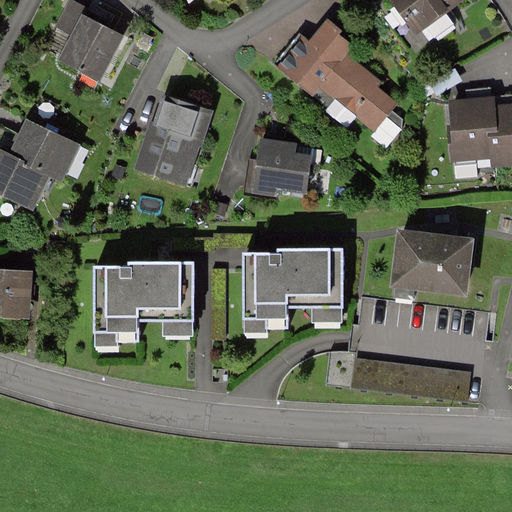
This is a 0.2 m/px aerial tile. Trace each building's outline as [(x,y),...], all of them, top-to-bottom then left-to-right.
[(396,0),(399,3),(390,10),(402,26),(411,19),(418,29),(425,24),(435,38),(453,25),(443,11),(457,0),(396,0)] [(86,16),(62,60),(99,80),(123,36),(109,28),(112,22),(105,18),(99,15),(96,21),(86,16)] [(295,39),(274,65),(328,108),(326,111),(346,127),(356,115),(376,131),(371,136),(386,148),(402,129),(403,119),(393,111),(398,104),(378,88),(382,83),(346,54),(358,40),(344,28),(343,30),(329,19),(311,42),(300,33),(295,39)] [(468,103),(454,104),(456,128),(452,129),(454,159),(456,178),(477,176),(476,157),(496,155),(495,155),(492,110),(490,89),(474,90),(475,102),(468,103)] [(151,128),(137,169),(185,185),(210,110),(167,96),(158,123),(153,122),(151,128)] [(511,107),(492,110),(495,155),(496,155),(496,165),(511,163),(511,107)] [(19,142),(12,156),(47,173),(58,178),(76,143),(30,120),(19,142)] [(269,143),(262,142),(255,189),(280,192),(281,187),(307,190),(313,148),(269,143)] [(0,192),(30,207),(47,173),(12,156),(0,149),(0,192)] [(465,240),(403,232),(396,284),(398,284),(397,297),(414,299),(416,286),(464,292),(471,241),(465,240)] [(274,253),(246,254),(247,332),(267,331),(268,327),(289,327),(289,307),(313,307),(314,321),(343,322),(344,307),(344,248),(280,249),(280,253),(274,253)] [(131,266),(96,266),(96,345),(119,345),(119,340),(141,340),(141,320),(170,320),(170,334),(195,334),(195,320),(195,262),(146,262),(131,262),(131,266)] [(28,276),(0,273),(0,311),(25,313),(27,290),(28,276)] [(468,377),(353,360),(348,392),(463,408),(468,377)]
